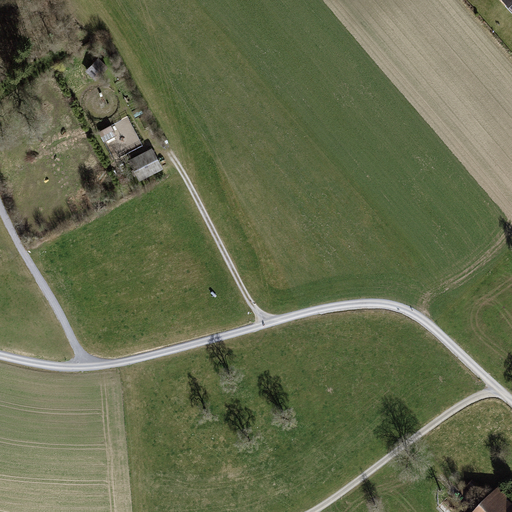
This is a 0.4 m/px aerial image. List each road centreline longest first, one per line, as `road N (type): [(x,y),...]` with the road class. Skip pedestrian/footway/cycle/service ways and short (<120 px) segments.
road 1 (track): [(0,354),(103,365),(318,309),(384,304),(426,322),(511,401)]
road 2 (track): [(312,511),(453,410),(499,389)]
road 3 (track): [(267,323),(167,145)]
road 4 (track): [(85,366),(0,207)]
